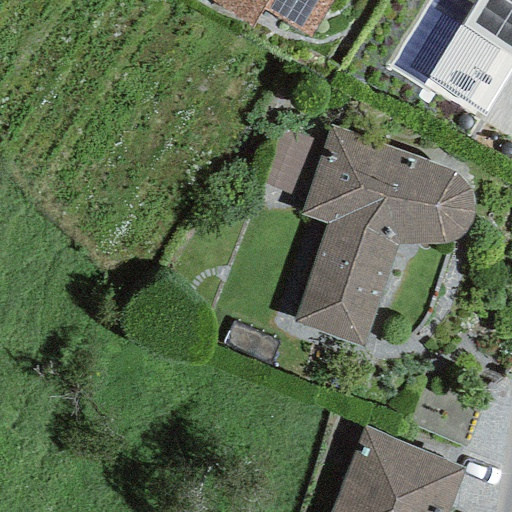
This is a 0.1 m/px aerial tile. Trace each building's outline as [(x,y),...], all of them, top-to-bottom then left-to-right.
[(209,0),(251,25),(263,6),(311,33),(330,0),(209,0)] [(511,0),(427,0),(387,66),(432,93),(438,82),(483,110),(511,62),(511,0)] [(297,179),(311,122),(281,114),(267,172),(297,179)] [(300,214),(325,223),(293,322),(361,346),(397,242),(443,240),(453,236),(462,230),(467,222),(469,215),(473,198),(471,186),(465,178),(457,168),(329,130),(300,214)] [(445,511),(464,464),(360,425),(327,511),(445,511)]
